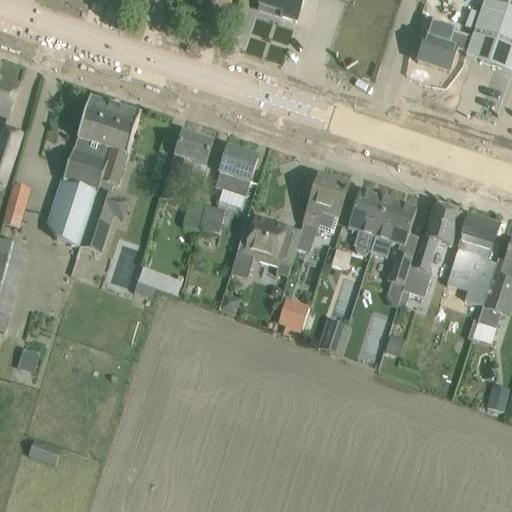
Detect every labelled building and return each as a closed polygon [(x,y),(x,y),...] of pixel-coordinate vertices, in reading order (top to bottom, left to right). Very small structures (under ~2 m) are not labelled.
[(262,0),(260,8),(283,15),(282,19),(296,24),(300,12),(304,0),(262,0)] [(511,0),(486,0),(473,40),(468,55),(466,59),(511,74),(511,72),(511,0)] [(458,52),(468,55),(473,40),(454,33),(449,48),(426,40),(417,65),(450,76),(458,52)] [(0,117),(8,120),(19,88),(0,81),(0,117)] [(112,109),(90,102),(47,230),(56,242),(80,250),(98,194),(101,186),(112,152),(99,148),(112,109)] [(112,109),(99,148),(112,152),(101,186),(113,190),(117,191),(140,118),(112,109)] [(4,131),(0,142),(0,186),(4,188),(21,137),(4,131)] [(175,160),(161,202),(178,208),(193,165),(205,170),(213,146),(182,136),(176,155),(175,159),(175,160)] [(220,176),(215,190),(223,193),(219,204),(242,212),(246,200),(250,186),(252,180),(258,161),(228,152),(222,171),(221,170),(219,176),(220,176)] [(304,227),(317,231),(317,233),(333,238),(338,222),(348,190),(345,189),(346,187),(345,184),(338,181),(335,183),(334,186),(319,181),(317,184),(306,180),(299,200),(311,204),(304,227)] [(14,185),(5,225),(22,229),(31,189),(14,185)] [(98,194),(80,250),(100,257),(113,218),(105,215),(111,198),(113,190),(101,186),(98,194)] [(348,232),(358,235),(354,250),(356,251),(356,254),(357,256),(365,258),(368,257),(369,254),(372,255),(389,204),(360,194),(348,232)] [(389,204),(372,255),(387,260),(391,246),(399,248),(405,250),(417,212),(389,204)] [(437,246),(450,250),(460,216),(435,208),(425,241),(422,240),(412,271),(409,270),(402,293),(408,296),(424,301),(431,276),(428,275),(437,246)] [(224,214),(204,209),(199,232),(219,237),(224,214)] [(288,282),(302,234),(247,219),(231,277),(248,282),(254,262),(278,269),(276,278),(288,282)] [(468,219),(463,238),(457,256),(488,266),(499,228),(468,219)] [(0,335),(3,337),(28,252),(0,242),(0,335)] [(505,264),(497,262),(494,274),(483,309),(478,322),(477,326),(494,332),(500,314),(504,316),(511,289),(511,243),(505,264)] [(387,286),(402,291),(415,253),(405,250),(399,248),(387,286)] [(483,309),(494,274),(481,270),(470,305),(483,309)] [(176,283),(145,272),(141,283),(177,296),(183,281),(177,279),(176,283)] [(282,300),(282,294),(277,291),(272,294),(272,300),(277,303),(282,300)] [(402,293),(398,306),(404,308),(408,296),(402,293)] [(300,342),(310,310),(287,302),(276,334),(300,342)] [(474,321),(468,339),(472,340),(477,326),(478,322),(474,321)] [(342,360),(352,331),(328,323),(317,352),(342,360)] [(390,336),(385,353),(398,357),(403,340),(390,336)] [(26,352),(20,370),(37,375),(43,357),(26,352)] [(36,443),(32,458),(59,466),(63,451),(36,443)]
